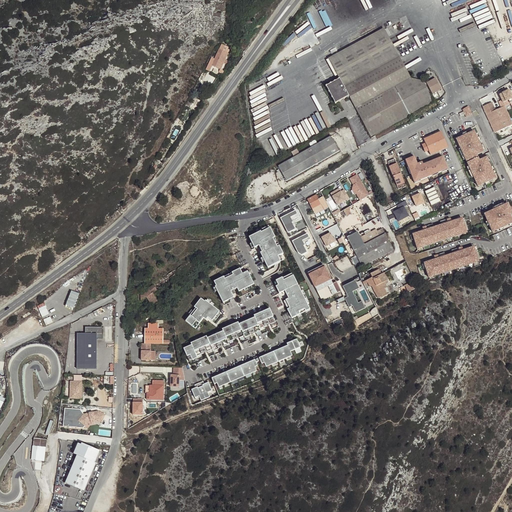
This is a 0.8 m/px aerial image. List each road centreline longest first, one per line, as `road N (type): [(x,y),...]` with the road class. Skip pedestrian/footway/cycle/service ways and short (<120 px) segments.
road 1 (residential): [(126,218),(157,227),(277,205),(511,74)]
road 2 (residential): [(123,291),(118,429),(88,511)]
road 3 (secondary): [(126,218),(245,66)]
road 4 (secondary): [(0,314),(126,218)]
road 5 (residential): [(0,352),(123,291)]
road 6 (unknown): [(357,159),(402,248),(387,263)]
